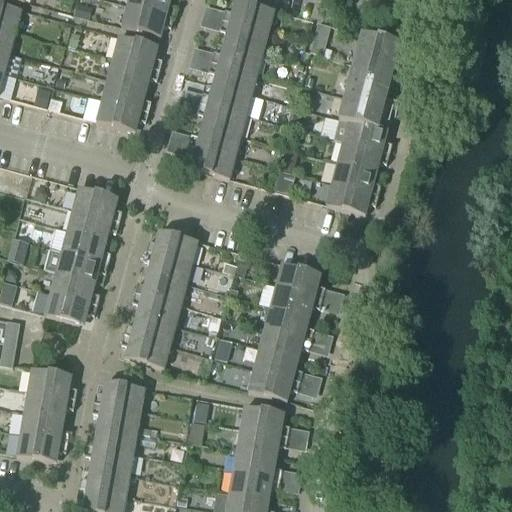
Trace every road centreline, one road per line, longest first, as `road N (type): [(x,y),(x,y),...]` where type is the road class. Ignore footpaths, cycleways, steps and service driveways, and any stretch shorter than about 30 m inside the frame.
road 1 (residential): [(371,259),(147,196),(154,166)]
road 2 (residential): [(310,511),(321,424),(371,259)]
road 3 (residential): [(371,259),(419,55)]
road 4 (residential): [(154,166),(201,0)]
road 5 (residential): [(154,166),(0,127)]
